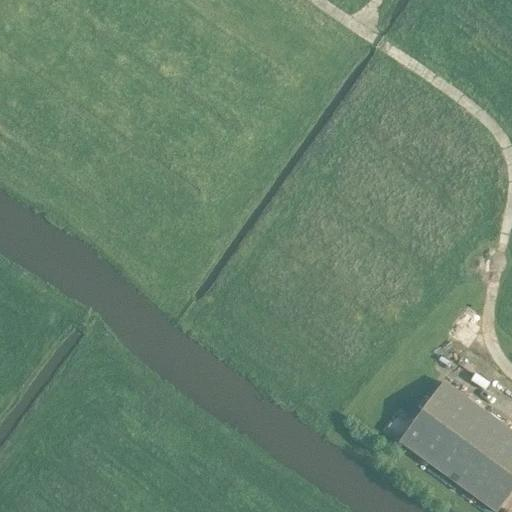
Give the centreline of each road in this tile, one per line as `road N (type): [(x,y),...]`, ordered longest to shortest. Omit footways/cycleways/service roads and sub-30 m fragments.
road 1 (track): [(358,27),(488,120),(511,160)]
road 2 (track): [(511,203),(486,323),(491,346),(511,373)]
